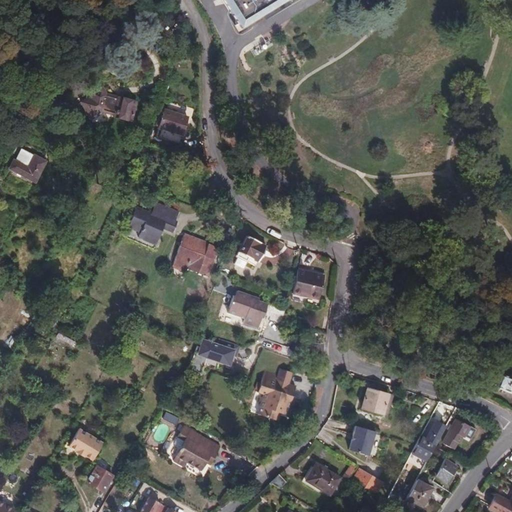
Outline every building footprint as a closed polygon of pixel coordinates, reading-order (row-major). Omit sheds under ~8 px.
[(223,0),(241,28),(285,0),(223,0)] [(138,101),(108,92),(103,84),(75,100),(87,121),(103,112),(118,115),(117,119),(133,123),(138,101)] [(158,127),(163,111),(159,109),(154,126),(158,127)] [(187,118),(163,111),(158,127),(155,136),(182,145),(185,135),(182,135),(184,129),(185,129),(187,125),(185,124),(187,118)] [(45,161),(21,148),(11,168),(35,181),(45,161)] [(213,194),(207,192),(207,193),(203,203),(209,205),(213,194)] [(152,201),(148,210),(159,215),(158,217),(164,220),(165,218),(170,220),(174,210),(152,201)] [(161,228),(171,233),(176,222),(170,220),(165,218),(164,220),(158,217),(159,215),(148,210),(147,212),(135,207),(126,226),(138,232),(136,237),(154,245),(161,228)] [(218,246),(185,234),(172,268),(186,272),(187,268),(207,276),(218,246)] [(246,235),(235,256),(237,257),(246,262),(249,257),(257,262),(266,246),(246,235)] [(242,269),(246,262),(237,257),(233,264),(242,269)] [(323,271),(297,264),(291,290),(304,293),(305,290),(319,292),(323,271)] [(39,306),(49,288),(44,285),(44,286),(40,292),(36,290),(33,294),(37,297),(34,303),(39,306)] [(242,318),(240,322),(255,328),(260,314),(262,315),(266,304),(256,300),(257,298),(242,292),(240,297),(232,294),(226,312),(234,314),(242,318)] [(203,338),(196,345),(190,365),(200,368),(205,353),(230,362),(235,349),(203,338)] [(257,414),(271,419),(273,411),(280,413),(286,415),(295,387),(276,381),(278,375),(265,371),(258,392),(264,394),(257,414)] [(511,380),(502,377),(498,386),(511,391),(511,380)] [(386,393),(369,388),(363,409),(380,414),(386,393)] [(393,395),(386,393),(380,414),(387,416),(393,395)] [(273,411),(271,419),(277,421),(280,413),(273,411)] [(447,426),(433,419),(424,437),(438,444),(447,426)] [(462,437),(468,426),(457,420),(444,444),(452,448),(456,441),(457,442),(460,436),(462,437)] [(375,431),(356,426),(349,450),(367,455),(375,431)] [(78,427),(68,445),(76,449),(75,451),(83,455),(83,454),(91,459),(102,441),(78,427)] [(213,453),(218,456),(222,448),(186,427),(180,438),(187,442),(175,462),(186,468),(188,464),(202,472),(208,463),(212,466),(215,460),(211,458),(213,453)] [(416,444),(411,453),(426,460),(434,445),(435,444),(424,437),(420,436),(416,444)] [(444,459),(436,475),(447,482),(457,467),(444,459)] [(112,474),(97,465),(87,482),(102,491),(112,474)] [(306,480),(335,497),(345,482),(315,465),(306,480)] [(144,480),(123,468),(120,474),(140,486),(144,480)] [(359,468),(352,480),(363,488),(362,490),(375,496),(384,483),(359,468)] [(279,475),(271,482),(279,488),(285,482),(279,475)] [(401,506),(409,510),(414,502),(421,505),(430,489),(415,481),(401,506)] [(1,487),(0,489),(0,511),(12,511),(14,508),(0,500),(0,498),(5,490),(1,487)] [(496,495),(489,508),(496,511),(511,511),(511,492),(507,501),(496,495)] [(162,504),(151,497),(141,511),(176,511),(170,508),(169,509),(162,504)]
